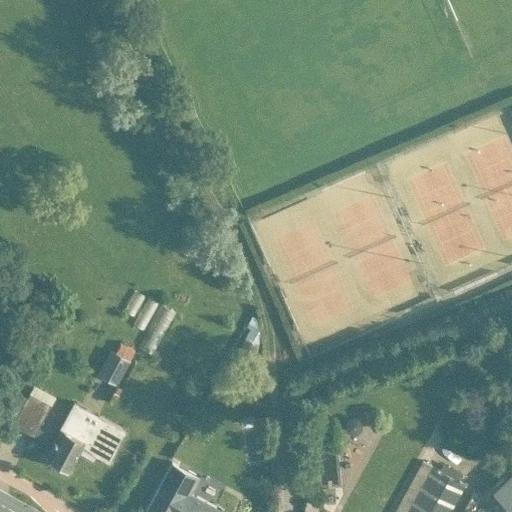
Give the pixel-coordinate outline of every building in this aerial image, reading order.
[(136,290),(128,304),(138,311),(147,296),(136,290)] [(139,345),(151,351),(174,309),(163,303),(139,345)] [(110,348),(97,372),(116,383),(130,359),(129,359),(134,349),(120,342),(115,351),(110,348)] [(29,392),(21,406),(12,424),(33,435),(50,403),(29,392)] [(54,443),(46,456),(68,468),(78,450),(92,457),(95,453),(108,460),(125,430),(98,415),(93,424),(81,417),(72,433),(62,428),(61,429),(54,443)] [(447,511),(464,481),(422,458),(392,511),(447,511)] [(172,461),(145,510),(147,511),(226,511),(190,492),(199,476),(172,461)] [(511,467),(490,488),(511,511),(511,467)]
